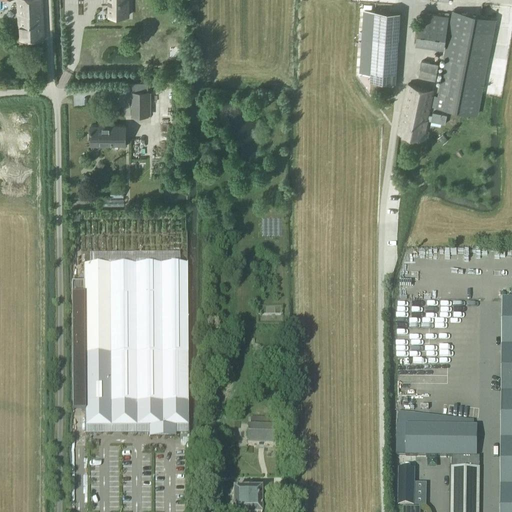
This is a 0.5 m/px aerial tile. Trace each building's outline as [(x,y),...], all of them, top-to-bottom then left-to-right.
[(42,0),(16,0),(18,40),(45,39),(42,0)] [(107,0),(108,15),(128,15),(127,0),(107,0)] [(370,72),(375,11),(372,11),(360,11),(356,71),(370,72)] [(395,83),(399,23),(400,13),(375,11),(370,72),(370,82),(395,83)] [(454,11),(435,107),(466,113),(474,115),(476,115),(484,74),(491,33),(494,19),(454,11)] [(444,49),(449,17),(421,13),(416,45),(444,49)] [(434,81),(438,65),(422,62),(418,78),(434,81)] [(428,116),(433,91),(407,85),(398,133),(423,139),(427,121),(445,125),(447,116),(432,113),(432,116),(428,116)] [(148,116),(148,92),(132,92),(132,116),(148,116)] [(125,145),(126,126),(90,126),(90,145),(125,145)] [(123,198),(123,189),(110,189),(110,198),(123,198)] [(175,427),(188,427),(186,265),(83,266),(83,284),(71,284),(72,412),(84,412),(84,428),(149,428),(149,438),(175,437),(175,427)] [(511,511),(511,301),(502,301),(501,395),(500,511),(511,511)] [(396,426),(396,457),(405,457),(451,458),(451,466),(449,466),(448,511),(478,511),(480,469),(479,469),(479,457),(476,457),(477,427),(474,427),(474,421),(398,412),(398,426),(396,426)] [(270,428),(270,419),(250,418),(249,427),(247,427),(246,446),(276,447),(277,428),(270,428)] [(210,426),(209,426),(201,425),(200,441),(209,441),(210,426)] [(413,507),(414,470),(398,470),(398,506),(413,507)] [(260,511),(260,492),(247,492),(247,487),(240,487),(240,492),(232,492),(231,511),(260,511)]
